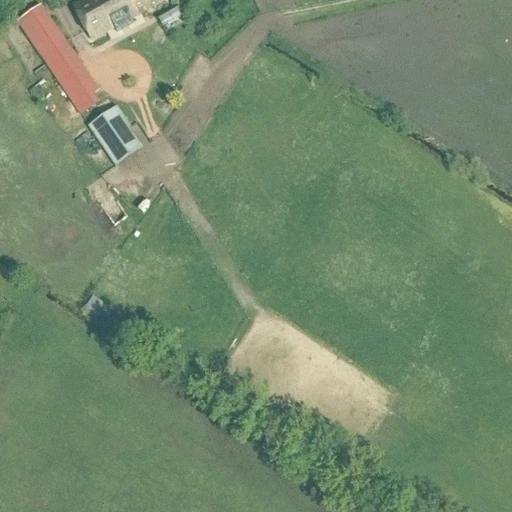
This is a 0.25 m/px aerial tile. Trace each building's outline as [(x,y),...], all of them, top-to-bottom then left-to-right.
[(169,0),(87,0),(73,8),(92,43),(117,29),(119,33),(133,26),(131,21),(169,0)] [(66,44),(41,9),(16,26),(42,62),(66,44)] [(14,75),(0,84),(7,95),(21,86),(14,75)] [(23,91),(12,97),(25,120),(36,113),(23,91)] [(130,131),(132,129),(119,109),(90,129),(104,149),(130,131)]
